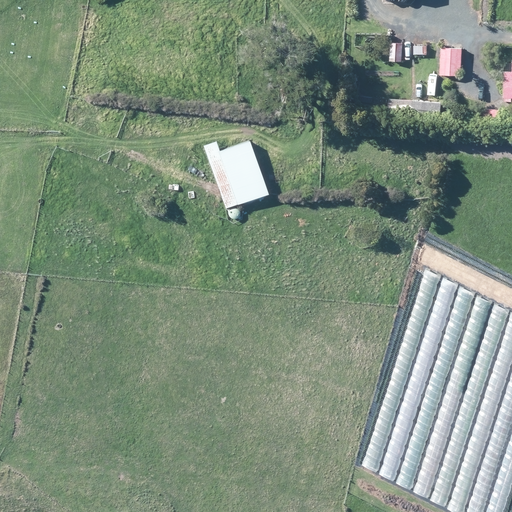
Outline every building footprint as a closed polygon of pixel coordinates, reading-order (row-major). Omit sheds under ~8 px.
[(405,63),(405,43),(391,43),(391,62),(405,63)] [(462,49),(442,48),(441,76),(462,76),(462,49)] [(441,103),(390,99),(389,114),(427,116),(440,117),(441,103)] [(498,112),(482,110),(481,123),(497,125),(498,112)] [(267,194),(249,141),(219,151),(216,141),(203,146),(225,208),(267,194)]
